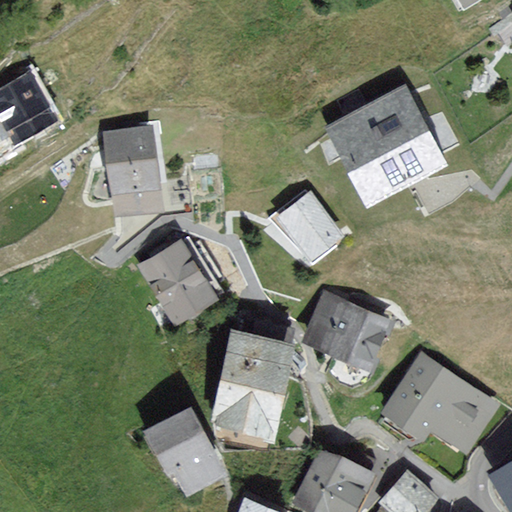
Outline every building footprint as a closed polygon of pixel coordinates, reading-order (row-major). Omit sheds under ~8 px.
[(458,0),(464,9),(479,0),(458,0)] [(54,119),(28,75),(0,91),(0,114),(16,141),(54,119)] [(368,207),(448,167),(406,86),(326,127),(368,207)] [(115,216),(164,210),(154,127),(106,132),(115,216)] [(345,238),(310,191),(276,217),(311,264),(345,238)] [(174,327),(218,300),(180,239),(137,266),(174,327)] [(375,374),(396,320),(322,292),(301,346),(375,374)] [(297,344),(230,329),(208,429),(275,443),(297,344)] [(500,403),(421,351),(379,414),(424,443),(431,432),(465,455),(500,403)] [(180,504),(228,479),(191,408),(142,433),(180,504)] [(355,511),(376,472),(320,444),(291,499),(317,511),(355,511)] [(511,511),(511,460),(488,475),(510,511),(511,511)] [(408,473),(382,503),(384,504),(393,511),(424,511),(437,498),(408,473)] [(280,511),(244,497),(237,511),(280,511)]
